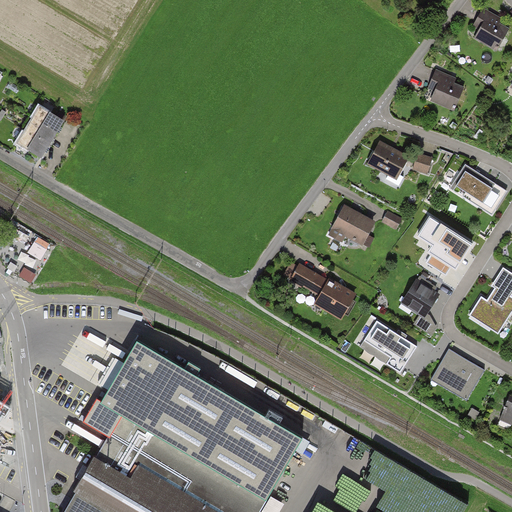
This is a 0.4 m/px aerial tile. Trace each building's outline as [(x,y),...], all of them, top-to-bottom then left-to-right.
[(502,16),(483,6),(474,24),(480,27),(475,37),(498,50),(511,27),(500,20),(502,16)] [(456,77),(436,70),(429,88),(436,91),(432,102),(456,112),(466,87),(454,82),(456,77)] [(64,121),(37,105),(15,141),(41,157),(64,121)] [(414,157),(381,139),(367,164),(400,182),(414,157)] [(435,158),(420,152),(414,168),(428,174),(435,158)] [(503,188),(462,167),(452,186),(493,207),(503,188)] [(376,222),(342,205),(327,234),(361,251),(376,222)] [(401,219),(387,211),(382,221),(396,229),(401,219)] [(472,245),(430,217),(418,236),(432,246),(428,252),(435,256),(429,265),(446,276),(452,267),(456,270),(472,245)] [(30,250),(43,258),(52,243),(40,235),(30,250)] [(328,279),(298,263),(289,280),(318,296),(313,306),(343,322),(359,292),(330,276),(328,279)] [(511,269),(502,264),(489,285),(493,288),(486,298),(481,295),(469,316),(499,335),(511,314),(511,269)] [(436,288),(419,276),(402,303),(421,315),(415,324),(425,331),(431,322),(433,321),(428,315),(426,314),(438,295),(433,292),(436,288)] [(417,347),(377,321),(364,341),(390,358),(387,364),(400,373),(417,347)] [(460,355),(450,372),(439,366),(434,374),(458,388),(455,394),(466,401),(485,370),(460,355)] [(261,433),(145,366),(126,398),(242,466),(261,433)] [(511,397),(510,397),(499,423),(501,426),(508,428),(511,427),(511,424),(511,397)] [(257,511),(266,499),(122,414),(63,511),(257,511)] [(381,511),(382,511),(383,511),(384,511),(387,508),(389,509),(390,508),(376,501),(379,496),(384,498),(385,495),(372,488),(367,497),(366,496),(364,500),(358,497),(354,504),(368,511),(381,511)]
